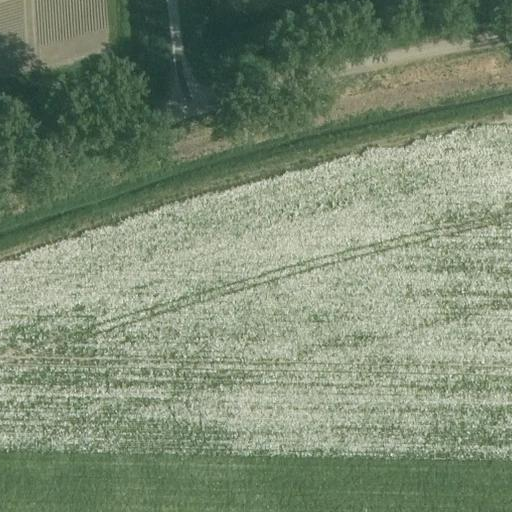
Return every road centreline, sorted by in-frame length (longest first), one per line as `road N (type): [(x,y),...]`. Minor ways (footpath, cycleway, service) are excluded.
road 1 (unclassified): [(511,37),(361,63),(182,113)]
road 2 (unclassified): [(0,161),(182,113)]
